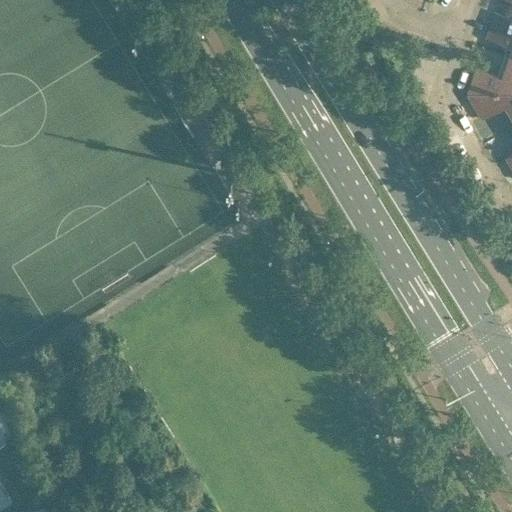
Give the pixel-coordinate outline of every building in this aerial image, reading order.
[(511,16),(495,11),(491,24),(511,31),(511,16)] [(511,31),(491,24),(487,37),(508,44),(509,41),(511,42),(511,45),(509,54),(511,54),(511,31)] [(477,66),(468,93),(511,88),(511,54),(509,54),(502,75),(477,66)] [(506,104),(511,113),(511,88),(468,93),(483,118),(506,104)] [(74,357),(64,361),(68,372),(78,368),(74,357)] [(0,505),(12,498),(0,479),(0,505)]
